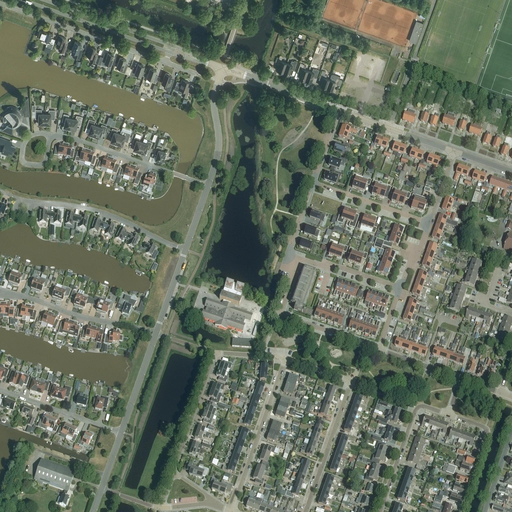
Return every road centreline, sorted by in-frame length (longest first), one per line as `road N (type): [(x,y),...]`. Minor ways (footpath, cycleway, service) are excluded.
road 1 (residential): [(165,62),(0,3)]
road 2 (residential): [(206,186),(50,135)]
road 3 (residential): [(184,250),(108,215),(30,202)]
road 4 (residential): [(230,511),(284,358)]
road 5 (secondary): [(22,0),(169,52)]
road 6 (residential): [(365,345),(279,315),(292,274),(286,254)]
road 7 (residential): [(156,333),(22,298)]
road 8 (residential): [(305,511),(351,381)]
road 9 (secondary): [(171,45),(42,0)]
road 10 (residential): [(121,432),(0,390)]
road 11 (residential): [(172,473),(214,354)]
road 12 (residential): [(428,224),(311,182)]
road 13 (residential): [(460,511),(486,434),(448,416)]
road 14 (secondary): [(453,152),(337,111)]
road 15 (secondary): [(337,111),(222,68)]
road 16 (residential): [(206,186),(218,147),(213,97),(222,68)]
road 17 (residential): [(398,288),(286,254)]
